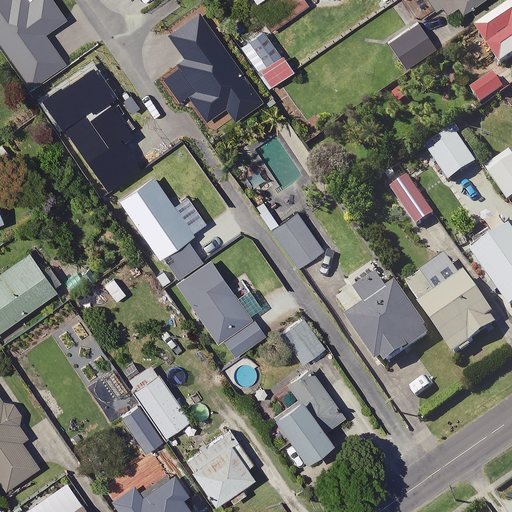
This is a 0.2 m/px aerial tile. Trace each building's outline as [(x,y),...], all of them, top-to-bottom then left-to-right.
[(429,0),(436,9),(441,5),(446,13),(456,6),(461,12),(478,0),(429,0)] [(511,7),(477,31),(503,68),(511,61),(511,7)] [(505,90),(493,75),(473,90),(484,106),(505,90)] [(479,164),(457,128),(427,146),(449,182),(479,164)] [(511,199),(511,154),(488,171),(509,202),(511,199)] [(175,209),(152,176),(120,199),(159,256),(202,226),(185,202),(175,209)] [(434,215),(410,180),(393,192),(418,226),(434,215)] [(324,251),(298,216),(273,235),(298,269),(324,251)] [(511,232),(510,229),(473,254),(493,283),(488,287),(495,297),(500,293),(511,309),(511,308),(511,232)] [(203,263),(188,240),(165,256),(180,278),(176,281),(217,341),(223,337),(235,354),(274,327),(247,288),(236,296),(210,258),(203,263)] [(0,278),(0,329),(58,288),(30,248),(0,269),(0,275),(1,277),(0,278)] [(349,320),(378,364),(382,361),(386,366),(430,337),(386,272),(358,292),(368,307),(349,320)] [(410,286),(456,358),(472,348),(470,344),(498,326),(466,275),(441,292),(430,274),(410,286)] [(324,347),(304,318),(283,333),(303,362),(324,347)] [(190,419),(151,362),(126,380),(165,436),(190,419)] [(332,440),(325,429),(344,415),(347,419),(361,409),(344,384),(330,394),(311,367),(288,383),(299,398),(274,415),(305,459),(332,440)] [(129,391),(112,369),(101,377),(118,399),(129,391)] [(2,401),(0,397),(0,478),(6,488),(39,466),(20,438),(26,434),(18,423),(18,421),(19,419),(19,417),(19,414),(19,412),(18,410),(17,408),(16,406),(15,405),(13,403),(11,402),(9,401),(7,401),(5,401),(2,401)] [(163,438),(137,403),(119,416),(145,452),(163,438)] [(243,488),(256,480),(247,467),(250,465),(227,431),(186,460),(216,504),(229,495),(233,501),(246,492),(243,488)] [(194,511),(170,475),(142,494),(134,483),(112,498),(121,511),(194,511)] [(86,511),(80,502),(64,511),(86,511)]
